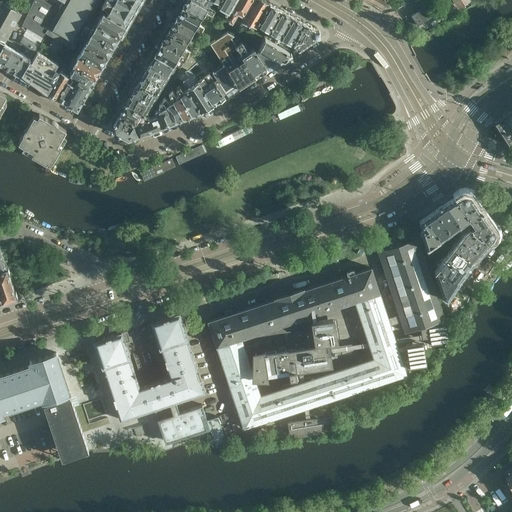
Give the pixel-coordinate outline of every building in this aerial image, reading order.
[(64,0),(34,0),(33,2),(18,33),(38,45),(46,32),(64,0)] [(100,0),(64,0),(46,32),(73,48),(77,40),(89,19),(100,0)] [(131,15),(105,0),(102,6),(108,9),(106,14),(126,25),(131,15)] [(137,5),(128,0),(105,0),(131,15),(137,5)] [(209,7),(202,2),(197,0),(186,0),(184,5),(183,6),(203,17),(206,12),(211,15),(214,10),(209,7)] [(227,15),(235,0),(220,0),(218,4),(217,6),(225,11),(224,13),(227,15)] [(243,16),(252,0),(235,0),(227,15),(220,28),(224,30),(230,21),(232,22),(237,13),(243,16)] [(258,22),(269,2),(266,0),(252,0),(243,16),(241,19),(247,23),(246,24),(254,29),(258,22)] [(463,12),(473,5),(469,0),(465,0),(458,5),(463,12)] [(269,28),(281,8),(269,2),(258,22),(269,28)] [(0,38),(5,42),(20,16),(0,4),(0,38)] [(199,23),(203,17),(183,6),(176,18),(201,33),(205,26),(199,23)] [(280,35),(292,15),(281,8),(269,28),(267,32),(278,39),(280,35)] [(126,25),(106,14),(102,12),(96,23),(119,36),(125,26),(126,25)] [(292,41),(303,22),(303,21),(292,15),(280,35),(292,41)] [(201,33),(176,18),(169,30),(188,42),(192,36),(197,39),(199,37),(201,33)] [(119,36),(96,23),(89,19),(77,40),(85,44),(107,57),(119,36)] [(315,28),(314,28),(303,22),(292,41),(290,44),(298,48),(299,48),(302,46),(303,46),(303,45),(306,43),(307,43),(306,43),(310,41),(310,40),(314,38),(315,37),(315,36),(316,35),(316,34),(317,34),(317,33),(317,32),(316,31),(316,30),(315,29),(315,28)] [(185,47),(188,42),(169,30),(162,43),(187,57),(188,56),(191,51),(185,47)] [(256,76),(233,42),(238,38),(226,31),(209,42),(216,53),(239,87),(240,86),(244,84),(245,83),(249,80),(249,81),(251,80),(250,80),(254,77),(256,76)] [(208,42),(199,37),(197,39),(196,41),(205,46),(208,42)] [(30,59),(13,49),(4,44),(5,42),(0,38),(0,64),(2,66),(3,66),(3,67),(11,72),(12,71),(20,76),(30,60),(30,59)] [(256,51),(259,49),(254,47),(246,52),(244,49),(246,47),(241,39),(238,38),(233,42),(256,76),(259,74),(267,69),(267,68),(256,51)] [(291,53),(275,44),(265,39),(259,49),(279,61),(280,61),(280,60),(283,58),(284,58),(287,56),(288,56),(287,55),(290,54),(291,53)] [(239,87),(216,53),(205,46),(196,41),(191,51),(188,56),(206,66),(225,96),(228,95),(228,94),(233,91),(234,91),(238,88),(239,87)] [(187,57),(162,43),(155,55),(174,66),(178,60),(183,63),(187,57)] [(107,57),(85,44),(79,54),(101,67),(107,57)] [(279,61),(259,49),(256,51),(267,68),(279,61)] [(47,92),(60,71),(55,68),(58,64),(37,52),(31,61),(30,60),(20,76),(21,77),(30,82),(41,88),(43,89),(42,89),(45,91),(46,91),(47,92)] [(101,67),(79,54),(73,65),(95,78),(101,67)] [(174,66),(155,55),(149,64),(170,76),(175,66),(174,66)] [(225,96),(206,66),(188,56),(187,57),(183,63),(182,66),(189,69),(194,73),(195,72),(198,78),(197,78),(213,104),(217,101),(217,102),(225,97),(225,96)] [(170,76),(149,64),(144,73),(144,74),(164,86),(170,76)] [(95,78),(73,65),(71,67),(73,68),(70,73),(72,74),(79,78),(77,81),(89,88),(95,78)] [(213,104),(197,78),(198,78),(195,72),(194,73),(189,69),(187,72),(192,79),(186,83),(189,88),(201,111),(202,110),(205,109),(206,108),(209,107),(210,106),(213,105),(213,104)] [(56,97),(65,81),(69,75),(60,70),(60,71),(47,92),(56,97)] [(65,102),(77,81),(79,78),(72,74),(70,77),(72,79),(69,84),(65,81),(56,97),(65,102)] [(164,86),(144,74),(138,84),(158,96),(164,86)] [(89,88),(77,81),(65,102),(77,109),(89,88)] [(158,96),(138,84),(132,93),(153,105),(158,96)] [(201,111),(189,88),(184,90),(181,86),(177,88),(180,93),(192,114),(201,111)] [(324,89),(323,90),(322,91),(322,93),(323,94),(325,95),(333,91),(334,89),(334,88),(333,87),(332,86),(330,86),(324,89)] [(192,114),(180,93),(176,95),(173,90),(169,93),(172,97),(184,117),(192,114)] [(153,105),(132,93),(127,102),(127,103),(147,115),(153,105)] [(184,117),(172,97),(168,99),(165,94),(162,100),(166,103),(175,121),(184,117)] [(175,121),(166,103),(162,100),(159,105),(160,107),(156,111),(158,116),(162,126),(162,125),(166,124),(170,122),(170,123),(171,122),(170,122),(174,121),(175,121)] [(276,122),(277,122),(306,109),(306,108),(306,107),(306,106),(306,105),(306,104),(305,104),(305,103),(304,103),(303,102),(274,115),(273,116),(273,117),(273,118),(273,119),(273,120),(274,121),(275,121),(276,122)] [(147,115),(127,103),(120,115),(135,125),(148,120),(148,115),(147,115)] [(511,110),(511,112),(510,111),(510,112),(510,111),(502,116),(502,117),(503,118),(497,121),(494,123),(496,125),(507,143),(509,145),(511,144),(511,143),(511,110)] [(64,133),(66,129),(58,125),(58,124),(57,123),(56,122),(55,122),(54,121),(53,121),(52,121),(51,121),(39,114),(37,117),(34,115),(27,127),(26,128),(25,128),(24,130),(23,131),(23,132),(23,133),(23,134),(18,142),(34,151),(32,154),(47,163),(48,160),(50,160),(49,160),(52,161),(61,146),(57,144),(64,133)] [(139,134),(135,125),(120,115),(113,126),(115,131),(128,138),(139,134)] [(162,126),(158,116),(148,120),(135,125),(139,134),(144,132),(144,133),(156,128),(161,126),(162,126)] [(218,148),(219,148),(251,134),(252,133),(252,132),(253,132),(253,131),(253,130),(253,129),(253,128),(252,127),(251,126),(250,126),(249,126),(248,126),(216,141),(215,142),(214,143),(214,144),(214,145),(215,146),(215,147),(216,147),(216,148),(217,148),(218,148)] [(176,156),(180,165),(208,153),(204,144),(176,156)] [(140,173),(145,184),(177,169),(172,159),(140,173)] [(477,203),(471,195),(471,194),(470,194),(470,193),(469,193),(468,192),(467,191),(466,191),(464,191),(463,192),(462,192),(461,192),(460,193),(461,193),(455,196),(455,197),(465,211),(477,203)] [(465,211),(455,197),(454,197),(449,201),(449,200),(445,203),(460,224),(469,218),(465,211)] [(460,224),(445,203),(435,210),(450,231),(460,224)] [(487,218),(477,203),(465,211),(469,218),(470,219),(467,221),(468,226),(474,224),(475,226),(487,218)] [(450,231),(435,210),(431,212),(431,213),(426,216),(440,238),(450,231)] [(440,238),(426,216),(425,217),(426,217),(420,220),(419,221),(424,227),(420,230),(426,247),(440,238)] [(494,229),(494,228),(493,227),(487,218),(475,226),(469,229),(489,243),(489,242),(493,237),(493,238),(494,237),(494,236),(495,235),(495,234),(495,233),(495,232),(495,231),(495,230),(495,229),(494,229)] [(489,243),(469,229),(466,230),(460,237),(480,252),(488,243),(489,243)] [(480,252),(460,237),(453,247),(473,261),(475,257),(480,252)] [(406,375),(406,373),(398,349),(406,348),(409,367),(427,364),(423,341),(405,344),(405,345),(397,346),(396,342),(423,338),(429,337),(430,345),(450,342),(447,323),(431,326),(431,323),(442,320),(444,319),(444,317),(443,317),(418,241),(419,241),(418,239),(418,240),(418,239),(416,240),(381,252),(381,251),(379,252),(379,254),(399,315),(388,319),(372,269),(371,268),(370,268),(370,269),(304,290),(304,289),(303,289),(303,290),(277,298),(275,298),(276,299),(210,321),(209,321),(209,323),(243,426),(243,427),(244,428),(245,428),(245,427),(304,408),(306,420),(288,423),(289,424),(288,424),(290,434),(290,435),(318,431),(318,430),(317,419),(316,418),(309,419),(307,407),(405,375),(406,375)] [(473,261),(453,247),(445,257),(465,271),(473,261)] [(465,271),(445,257),(438,266),(458,281),(462,275),(463,275),(465,271)] [(447,298),(458,282),(458,281),(438,266),(434,271),(444,300),(446,298),(447,299),(448,298),(447,298)] [(16,296),(7,268),(0,269),(0,293),(2,301),(16,296)] [(121,420),(154,408),(156,415),(157,414),(159,419),(157,420),(164,440),(165,439),(166,442),(169,440),(170,442),(204,431),(203,429),(209,427),(216,446),(227,446),(218,416),(207,420),(202,404),(179,412),(175,401),(178,400),(205,391),(200,377),(201,377),(200,376),(198,371),(199,371),(198,370),(187,338),(188,338),(179,312),(170,315),(161,318),(152,321),(152,322),(147,324),(150,334),(155,332),(160,347),(170,377),(159,380),(158,380),(158,381),(152,383),(152,382),(150,383),(139,387),(130,357),(125,342),(130,340),(127,330),(122,332),(121,331),(112,334),(103,337),(94,340),(103,366),(113,398),(114,399),(115,404),(115,405),(116,405),(121,420)] [(3,412),(42,399),(62,459),(89,450),(57,355),(56,352),(54,353),(32,361),(29,361),(30,364),(31,364),(0,374),(0,416),(2,416),(4,415),(3,413),(3,412)] [(149,432),(147,424),(134,429),(136,437),(149,432)] [(0,475),(47,460),(46,456),(50,455),(44,436),(39,437),(38,432),(0,444),(0,475)]
